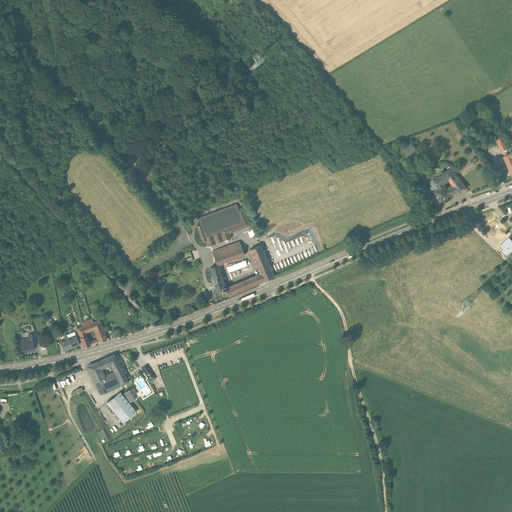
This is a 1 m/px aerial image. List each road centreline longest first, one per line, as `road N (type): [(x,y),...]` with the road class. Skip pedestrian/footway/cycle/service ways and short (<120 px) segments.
road 1 (secondary): [(155,334),(511,191)]
road 2 (track): [(311,280),(341,313),(378,450),(385,511)]
road 3 (unclassified): [(155,334),(0,146)]
road 4 (secondary): [(0,372),(155,334)]
